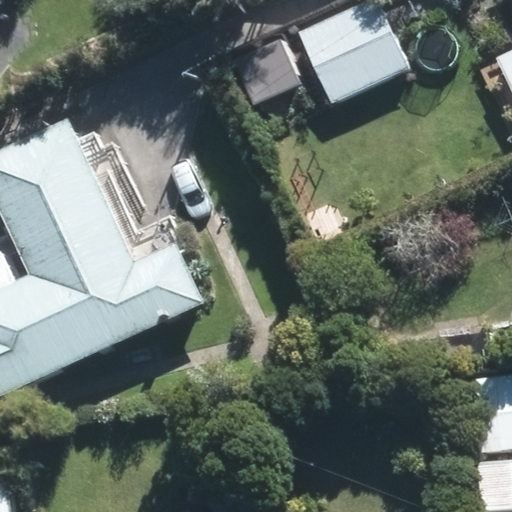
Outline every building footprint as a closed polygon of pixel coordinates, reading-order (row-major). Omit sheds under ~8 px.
[(379,5),(313,36),(342,98),(408,67),(379,5)] [(284,49),(261,60),(271,81),(294,70),(284,49)] [(0,399),(209,307),(188,260),(145,279),(81,136),(3,170),(56,288),(0,312),(0,399)] [(511,386),(490,389),(496,449),(511,447),(511,386)] [(12,511),(10,491),(0,492),(0,511),(12,511)]
